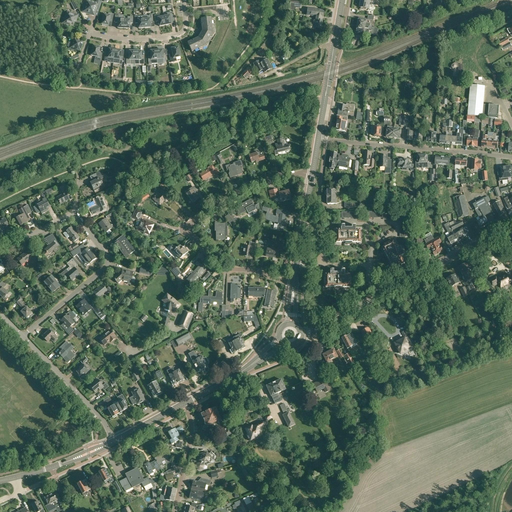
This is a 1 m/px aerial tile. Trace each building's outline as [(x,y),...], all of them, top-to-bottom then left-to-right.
[(82,12),(94,16),(96,9),(99,10),(101,2),(99,1),(95,2),(89,0),(88,0),(88,1),(87,1),(87,2),(86,6),(84,6),(82,12)] [(316,28),(321,29),(322,21),(324,11),(308,8),(307,15),(315,16),(314,26),(316,26),(316,28)] [(69,24),(73,25),(75,20),(76,20),(78,15),(67,12),(65,19),(64,18),(62,23),(68,25),(69,24)] [(163,17),(165,25),(175,24),(174,18),(173,18),(172,12),(166,13),(167,16),(163,17)] [(101,26),(105,26),(105,25),(108,26),(109,22),(112,22),(113,14),(108,13),(108,15),(103,15),(101,24),(102,25),(101,26)] [(143,19),(144,28),(150,28),(150,22),(153,22),(152,14),(149,14),(149,16),(147,16),(147,19),(143,19)] [(124,20),(124,15),(118,15),(115,15),(114,23),(117,23),(117,28),(123,29),(124,20)] [(158,21),(159,27),(165,25),(163,17),(160,17),(159,15),(154,16),(155,22),(158,21)] [(127,20),(124,20),(123,29),(129,29),(130,23),(133,24),(133,16),(130,16),(130,17),(127,17),(127,20)] [(138,23),(138,29),(144,28),(143,19),(138,20),(137,16),(134,16),(135,23),(138,23)] [(187,43),(191,52),(198,49),(199,51),(206,47),(214,33),(213,25),(211,25),(211,18),(201,19),(202,31),(198,38),(187,43)] [(358,23),(358,25),(370,27),(370,24),(366,23),(367,19),(360,18),(358,18),(357,23),(358,23)] [(358,25),(357,27),(356,32),(358,32),(365,33),(364,34),(369,35),(369,34),(373,35),(373,39),(377,36),(378,28),(375,28),(370,27),(358,25)] [(75,49),(80,51),(83,42),(77,40),(78,39),(73,37),(69,48),(75,50),(75,49)] [(97,46),(94,45),(93,46),(91,56),(95,57),(93,63),(99,65),(102,53),(99,53),(100,47),(97,47),(97,46)] [(169,55),(170,63),(176,61),(176,58),(180,57),(178,47),(177,47),(177,46),(173,47),(174,48),(171,49),(172,54),(169,55)] [(107,63),(113,64),(115,49),(111,48),(110,49),(109,49),(108,55),(105,54),(104,62),(107,62),(107,63)] [(113,64),(119,64),(119,62),(122,62),(123,56),(120,56),(121,51),(119,50),(119,49),(115,49),(113,64)] [(156,50),(157,59),(160,59),(160,62),(163,62),(163,63),(166,63),(166,55),(163,56),(162,50),(160,50),(160,49),(156,50)] [(132,65),(135,65),(135,50),(131,50),(131,51),(129,51),(129,57),(126,57),(126,64),(131,64),(132,65)] [(135,65),(144,65),(144,57),(141,57),(141,51),(139,51),(139,50),(135,50),(135,65)] [(157,59),(156,50),(152,50),(152,51),(150,51),(150,56),(147,57),(148,65),(157,64),(157,59)] [(253,64),(257,72),(263,70),(264,72),(272,69),(267,60),(260,63),(259,61),(253,64)] [(458,77),(463,77),(463,65),(458,65),(456,62),(455,63),(455,64),(453,64),(451,65),(451,68),(453,69),(455,69),(457,68),(459,68),(458,77)] [(252,72),(248,67),(241,74),(245,79),(252,72)] [(467,116),(498,118),(499,106),(483,105),(485,86),(470,85),(467,116)] [(338,117),(347,119),(349,111),(354,112),(355,106),(347,104),(346,106),(341,105),(340,106),(339,108),(340,108),(340,109),(339,109),(338,115),(338,117)] [(336,131),(345,132),(347,122),(347,119),(338,117),(337,120),(336,131)] [(375,137),(376,137),(377,136),(380,136),(381,128),(381,125),(377,125),(377,128),(372,127),(371,134),(374,134),(373,136),(374,136),(375,137)] [(426,142),(436,143),(436,139),(436,138),(436,132),(428,132),(427,138),(426,142)] [(264,138),(267,144),(273,142),(270,135),(264,138)] [(278,155),(277,153),(290,151),(289,146),(286,146),(284,139),(282,139),(282,138),(277,140),(278,144),(275,145),(276,150),(274,150),(275,156),(278,155)] [(248,156),(251,162),(258,160),(259,162),(265,159),(263,155),(260,156),(258,150),(254,151),(255,153),(248,156)] [(369,167),(374,167),(375,159),(371,159),(371,152),(365,152),(364,165),(370,165),(369,167)] [(217,160),(220,165),(223,164),(220,157),(222,156),(220,153),(214,155),(214,156),(216,160),(217,160)] [(330,170),(333,171),(334,169),(335,166),(338,167),(338,166),(339,157),(340,154),(337,154),(332,153),(329,168),(330,170)] [(338,166),(338,167),(348,169),(350,159),(346,158),(346,156),(342,155),(342,157),(339,157),(338,166)] [(416,162),(416,169),(431,168),(431,163),(428,163),(427,155),(417,156),(418,162),(416,162)] [(385,173),(391,174),(391,160),(388,160),(388,156),(380,156),(380,167),(385,167),(385,173)] [(434,170),(433,174),(434,174),(434,175),(434,182),(436,182),(436,185),(438,185),(438,165),(449,166),(450,158),(436,157),(435,165),(436,165),(436,170),(434,170)] [(411,171),(414,171),(414,165),(411,165),(411,163),(407,163),(407,160),(404,159),(404,160),(399,159),(399,161),(398,162),(398,163),(398,164),(398,168),(403,168),(403,170),(407,171),(407,168),(411,169),(411,171)] [(229,173),(230,178),(237,175),(241,173),(239,167),(243,165),(241,160),(233,163),(234,166),(230,168),(229,165),(226,166),(227,170),(229,170),(230,173),(229,173)] [(471,170),(478,171),(478,168),(481,169),(481,162),(478,162),(479,160),(472,160),(471,170)] [(200,175),(203,180),(209,177),(215,174),(216,176),(219,174),(216,169),(214,169),(212,165),(207,168),(208,170),(200,175)] [(501,174),(499,175),(499,181),(502,180),(502,178),(507,178),(506,167),(501,167),(501,174)] [(97,177),(98,179),(90,183),(94,191),(99,189),(98,187),(103,185),(100,179),(104,177),(103,175),(102,172),(96,174),(97,177)] [(57,197),(60,204),(69,199),(66,194),(69,193),(65,185),(60,187),(63,194),(57,197)] [(186,194),(192,203),(194,202),(195,202),(196,201),(196,200),(198,199),(195,196),(198,194),(195,189),(193,186),(187,191),(188,193),(186,194)] [(280,199),(281,202),(290,199),(288,191),(278,193),(277,189),(270,191),(271,198),(278,196),(279,200),(280,199)] [(328,205),(336,205),(336,203),(340,204),(340,197),(336,197),(336,190),(328,190),(328,191),(326,191),(326,192),(326,195),(328,195),(328,205)] [(156,202),(159,205),(163,201),(165,203),(169,199),(163,192),(156,198),(154,196),(152,198),(156,202)] [(149,197),(146,193),(140,197),(142,201),(149,197)] [(453,198),(458,218),(469,216),(464,195),(453,198)] [(473,204),(480,217),(483,215),(484,216),(492,212),(487,203),(491,201),(488,196),(473,204)] [(37,205),(42,214),(48,211),(46,208),(49,206),(45,197),(41,199),(41,200),(39,201),(40,204),(37,205)] [(90,209),(92,215),(100,211),(100,212),(106,209),(101,198),(95,201),(97,206),(90,209)] [(227,213),(229,216),(234,213),(234,214),(237,213),(238,215),(247,210),(249,214),(256,210),(254,207),(250,200),(235,208),(235,209),(232,210),(227,213)] [(500,217),(501,217),(502,216),(503,215),(505,214),(503,209),(500,202),(493,205),(500,217)] [(16,218),(20,225),(30,220),(27,215),(32,213),(28,205),(25,206),(25,207),(19,210),(22,215),(16,218)] [(143,236),(148,238),(154,225),(141,220),(139,219),(142,212),(135,209),(131,218),(140,222),(137,230),(144,233),(143,236)] [(277,230),(283,231),(283,227),(286,228),(287,221),(284,220),(286,210),(277,209),(276,214),(280,214),(279,218),(269,214),(269,213),(267,212),(265,218),(277,224),(277,225),(278,225),(277,230)] [(0,236),(5,234),(2,228),(8,225),(5,219),(0,221),(0,236)] [(106,232),(108,234),(109,234),(111,233),(111,232),(109,229),(112,228),(105,219),(99,224),(106,232)] [(28,225),(31,231),(37,228),(35,222),(28,225)] [(453,231),(452,230),(450,226),(448,223),(444,225),(450,236),(447,238),(449,241),(446,243),(448,247),(450,247),(452,246),(452,245),(454,243),(456,242),(452,234),(453,231)] [(216,231),(216,240),(221,240),(224,240),(224,233),(225,233),(225,229),(227,229),(227,224),(219,224),(215,224),(215,231),(216,231)] [(69,237),(73,242),(79,238),(71,227),(65,231),(66,232),(63,234),(67,238),(68,238),(69,237)] [(461,229),(465,237),(470,234),(466,227),(464,228),(463,227),(461,229)] [(457,232),(461,239),(465,237),(461,229),(457,231),(457,232)] [(452,234),(456,242),(458,241),(461,240),(460,239),(461,239),(457,232),(454,233),(454,232),(452,234)] [(433,251),(435,255),(438,254),(440,253),(443,251),(440,247),(438,244),(441,243),(438,238),(434,240),(432,236),(430,233),(423,237),(425,240),(427,244),(426,245),(429,250),(431,248),(433,251)] [(114,243),(125,258),(135,251),(123,235),(114,243)] [(42,254),(46,258),(49,255),(53,251),(55,253),(59,249),(53,242),(56,240),(55,238),(51,239),(49,236),(45,239),(49,246),(44,250),(45,251),(42,254)] [(269,242),(269,244),(271,244),(270,250),(266,249),(265,256),(273,258),(272,261),(277,262),(278,258),(279,251),(275,251),(277,243),(272,242),(269,242)] [(383,248),(386,255),(397,249),(394,242),(383,248)] [(242,256),(250,257),(251,249),(255,250),(256,244),(249,243),(249,247),(241,245),(240,250),(243,250),(242,256)] [(172,251),(180,259),(188,252),(185,248),(183,250),(180,246),(177,248),(176,247),(171,246),(170,250),(172,251)] [(397,249),(386,255),(390,262),(398,258),(401,256),(401,257),(405,255),(401,247),(397,249)] [(82,253),(81,253),(86,259),(83,261),(86,265),(89,263),(95,258),(88,248),(83,252),(82,253)] [(17,259),(22,265),(32,257),(33,258),(32,258),(35,261),(39,258),(34,253),(30,256),(27,251),(17,259)] [(404,263),(401,257),(401,256),(398,258),(390,262),(393,269),(401,265),(404,263)] [(66,274),(72,280),(79,274),(74,268),(77,265),(72,259),(67,264),(69,267),(66,270),(68,272),(66,274)] [(198,267),(193,272),(197,276),(199,277),(201,275),(199,273),(204,268),(206,269),(208,267),(203,263),(201,266),(197,262),(195,264),(198,267)] [(465,279),(467,283),(474,279),(466,264),(459,268),(463,276),(463,277),(462,278),(464,280),(465,280),(465,279)] [(139,273),(151,276),(152,270),(140,267),(139,273)] [(171,271),(177,277),(180,274),(175,267),(171,271)] [(127,284),(130,285),(133,272),(122,270),(113,278),(118,283),(121,280),(127,282),(127,284)] [(197,276),(193,272),(190,270),(188,272),(192,274),(187,280),(192,285),(194,282),(193,281),(197,276)] [(449,283),(451,287),(460,283),(455,274),(447,279),(445,280),(447,284),(449,283)] [(499,283),(501,287),(511,282),(508,275),(505,276),(501,278),(498,280),(496,277),(490,280),(493,285),(499,283)] [(44,282),(53,292),(59,287),(53,280),(54,279),(51,276),(44,282)] [(474,282),(479,290),(484,287),(479,279),(474,282)] [(0,295),(4,299),(6,301),(8,298),(6,296),(8,293),(2,288),(5,285),(2,282),(0,283),(0,289),(0,290),(0,295)] [(230,302),(233,302),(234,299),(236,299),(236,294),(240,294),(240,288),(241,288),(240,288),(240,286),(234,286),(234,285),(231,284),(230,302)] [(93,297),(96,300),(107,291),(102,285),(93,292),(95,295),(93,297)] [(460,289),(464,297),(469,295),(465,287),(460,289)] [(253,297),(263,297),(264,290),(264,288),(253,288),(248,288),(248,296),(253,296),(253,297)] [(267,291),(264,290),(263,297),(263,298),(266,299),(265,305),(273,307),(275,292),(267,290),(267,291)] [(198,312),(203,313),(203,302),(206,302),(206,304),(210,304),(210,303),(210,297),(211,297),(211,291),(208,291),(208,297),(200,297),(200,304),(199,304),(198,312)] [(210,303),(210,304),(213,305),(213,303),(217,303),(217,305),(221,305),(222,298),(222,292),(217,292),(216,298),(211,297),(210,297),(210,303)] [(161,325),(166,328),(173,310),(175,311),(180,305),(167,294),(162,301),(163,301),(161,325)] [(21,312),(26,318),(32,313),(26,307),(20,301),(22,300),(20,297),(15,301),(18,304),(23,310),(21,312)] [(101,319),(102,321),(106,318),(105,316),(100,310),(94,302),(89,306),(84,300),(76,306),(84,315),(93,307),(97,312),(96,313),(101,319)] [(177,325),(187,330),(193,314),(183,310),(177,325)] [(74,331),(70,327),(74,323),(71,320),(75,316),(70,311),(68,313),(70,315),(68,316),(66,314),(60,320),(68,328),(65,331),(70,335),(74,331)] [(33,336),(43,329),(40,325),(30,332),(33,336)] [(367,328),(361,331),(365,339),(372,335),(367,328)] [(50,339),(53,342),(57,339),(52,334),(54,332),(51,329),(42,337),(47,342),(50,339)] [(74,332),(79,338),(82,335),(77,329),(74,332)] [(99,339),(104,346),(110,341),(110,342),(116,338),(115,337),(115,336),(110,330),(99,339)] [(173,340),(177,347),(192,339),(188,332),(173,340)] [(237,346),(239,350),(245,347),(242,342),(244,341),(242,337),(240,334),(233,338),(238,346),(237,346)] [(343,342),(347,349),(350,347),(351,349),(357,346),(356,344),(351,334),(346,337),(341,339),(339,340),(341,344),(343,342)] [(398,353),(399,354),(400,353),(401,354),(411,349),(409,346),(412,344),(408,337),(405,339),(405,338),(395,344),(398,349),(397,350),(397,351),(398,353)] [(227,341),(232,349),(229,350),(231,354),(234,353),(239,350),(237,346),(238,346),(233,338),(227,341)] [(73,348),(67,341),(62,346),(64,349),(59,354),(68,363),(75,356),(70,351),(73,348)] [(327,362),(328,364),(332,362),(331,360),(337,357),(333,349),(323,355),(327,362)] [(192,362),(198,372),(201,370),(202,371),(203,372),(205,371),(204,370),(204,369),(207,367),(206,364),(208,363),(205,358),(204,359),(202,356),(198,358),(196,353),(195,354),(193,351),(188,354),(192,362)] [(351,358),(348,353),(344,356),(348,363),(349,365),(353,362),(351,358)] [(81,375),(83,377),(86,374),(85,374),(90,369),(85,363),(88,360),(86,358),(81,362),(83,364),(79,368),(80,369),(77,372),(79,374),(78,375),(79,375),(80,375),(80,376),(81,375)] [(177,364),(183,375),(187,373),(181,362),(177,364)] [(170,381),(172,385),(174,384),(174,385),(184,380),(179,370),(175,372),(173,368),(171,368),(167,371),(172,380),(170,381)] [(158,371),(155,373),(155,375),(158,380),(163,378),(160,372),(158,371)] [(324,388),(325,392),(331,389),(329,385),(328,386),(324,379),(323,379),(320,373),(316,374),(319,381),(313,384),(317,392),(324,388)] [(280,397),(279,397),(278,395),(286,391),(281,379),(266,386),(271,396),(275,404),(282,401),(280,397)] [(92,390),(94,392),(98,388),(100,390),(102,388),(104,390),(108,387),(105,384),(102,386),(97,380),(96,380),(94,382),(90,386),(90,387),(89,387),(92,390)] [(154,396),(155,398),(163,394),(161,391),(155,381),(148,386),(154,396)] [(129,398),(133,405),(135,404),(137,403),(138,404),(145,400),(138,388),(131,392),(133,396),(129,398)] [(119,401),(118,401),(124,411),(127,409),(127,408),(125,404),(126,403),(122,396),(117,399),(119,401)] [(114,406),(112,403),(109,398),(103,401),(105,405),(107,404),(107,405),(110,404),(112,407),(107,409),(109,411),(107,412),(110,417),(111,416),(112,417),(114,418),(116,417),(116,415),(118,414),(114,406)] [(124,411),(118,401),(117,402),(116,401),(112,403),(114,406),(118,414),(120,415),(122,413),(122,412),(124,411)] [(203,429),(211,432),(214,424),(213,423),(220,420),(215,408),(211,410),(209,408),(206,410),(206,412),(201,414),(206,425),(204,426),(203,429)] [(283,417),(288,428),(294,425),(295,424),(291,417),(288,412),(282,415),(283,417)] [(246,435),(249,441),(261,435),(261,434),(263,433),(261,430),(259,431),(259,429),(265,426),(263,422),(253,427),(253,426),(251,427),(251,426),(245,429),(248,434),(246,435)] [(231,430),(228,424),(225,425),(223,426),(226,433),(231,431),(231,430)] [(170,440),(172,444),(179,440),(177,437),(180,435),(181,437),(186,434),(183,430),(181,426),(175,430),(175,429),(168,433),(172,439),(170,440)] [(196,467),(199,469),(203,468),(203,465),(204,465),(210,462),(211,459),(214,460),(215,455),(211,451),(209,454),(206,452),(200,454),(199,460),(201,462),(197,464),(196,467)] [(155,458),(156,460),(159,467),(166,464),(166,465),(170,463),(165,453),(159,457),(159,456),(155,458)] [(159,467),(156,460),(149,464),(148,463),(144,465),(150,475),(153,473),(152,471),(159,467)] [(240,468),(246,479),(252,476),(247,465),(240,468)] [(143,486),(150,483),(149,481),(148,478),(143,480),(142,478),(142,477),(137,468),(125,474),(127,478),(119,482),(122,488),(123,488),(125,492),(142,483),(143,486)] [(111,477),(110,477),(105,469),(103,471),(102,470),(101,470),(99,471),(99,472),(99,473),(97,474),(99,478),(101,477),(105,483),(108,481),(109,483),(113,481),(111,477)] [(191,489),(204,492),(205,485),(209,486),(211,480),(200,478),(197,482),(193,481),(191,489)] [(79,489),(82,494),(90,489),(85,480),(82,482),(80,482),(77,483),(77,484),(77,485),(75,486),(77,490),(79,489)] [(114,483),(119,493),(122,491),(121,489),(117,481),(114,483)] [(162,493),(174,495),(176,489),(168,488),(169,487),(164,486),(162,493)] [(189,498),(202,501),(204,492),(191,489),(189,498)] [(263,493),(261,491),(249,497),(250,499),(263,493)] [(65,511),(66,511),(63,507),(61,503),(59,499),(60,499),(59,497),(56,492),(44,498),(47,503),(48,505),(45,507),(48,511),(49,511),(56,509),(57,511),(58,511),(61,511),(65,511)] [(166,500),(173,502),(174,495),(162,493),(161,495),(166,497),(166,500)] [(38,511),(40,511),(43,511),(38,502),(35,503),(34,503),(33,504),(33,505),(32,505),(34,510),(34,511),(35,511),(34,511),(38,511)] [(151,511),(158,511),(159,511),(155,503),(149,506),(151,511)] [(202,507),(202,506),(204,506),(204,504),(200,505),(192,503),(191,507),(185,505),(183,511),(187,511),(194,511),(195,510),(197,511),(197,510),(202,511),(203,510),(203,508),(203,507),(202,507)]
